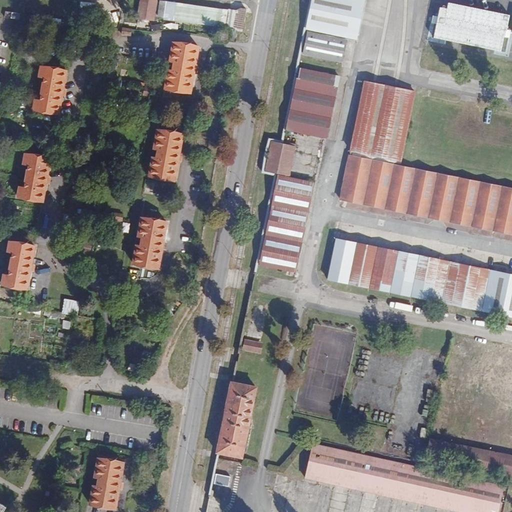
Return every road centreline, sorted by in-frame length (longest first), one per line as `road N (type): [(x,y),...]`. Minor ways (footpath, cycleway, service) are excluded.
road 1 (residential): [(172,511),(259,52)]
road 2 (residential): [(45,256),(57,269),(108,285),(157,280),(203,42)]
road 3 (residential): [(45,256),(87,57),(109,44),(203,42)]
